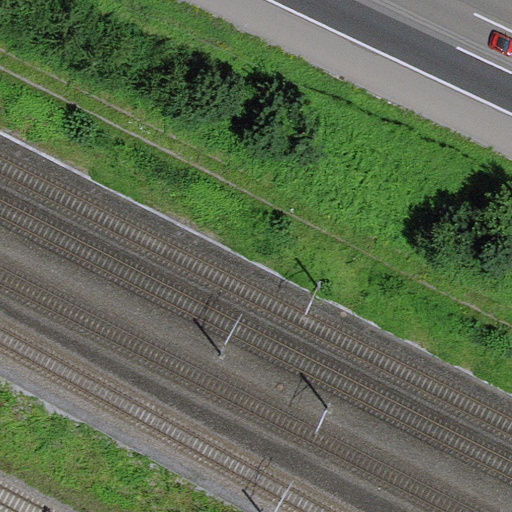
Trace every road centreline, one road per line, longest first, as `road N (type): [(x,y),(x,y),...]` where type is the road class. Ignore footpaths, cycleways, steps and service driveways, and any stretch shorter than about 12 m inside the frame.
road 1 (track): [(511,316),(0,58)]
road 2 (motorway): [(403,0),(511,51)]
